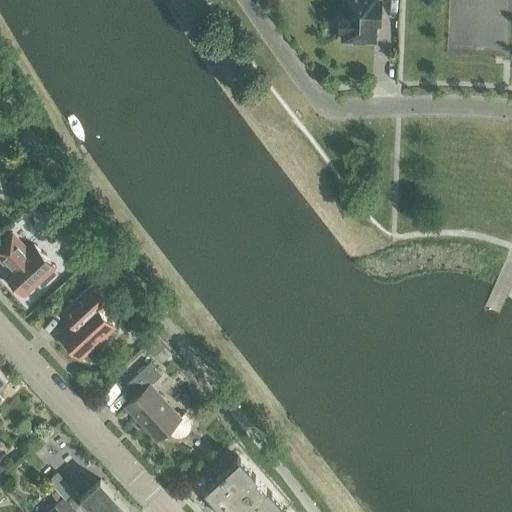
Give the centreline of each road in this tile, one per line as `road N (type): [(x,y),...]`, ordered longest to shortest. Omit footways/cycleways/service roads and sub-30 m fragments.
road 1 (residential): [(511,112),(334,111),(316,102),(247,0)]
road 2 (residential): [(166,511),(0,330)]
